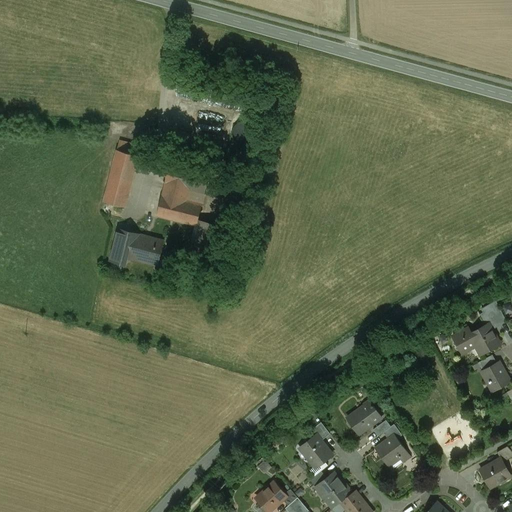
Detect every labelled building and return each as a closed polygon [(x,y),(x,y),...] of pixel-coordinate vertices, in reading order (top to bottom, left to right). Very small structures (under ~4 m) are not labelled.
[(256,138),(256,133),(255,129),(253,125),(249,122),(244,121),(240,122),(236,125),(233,129),(232,134),(233,138),(236,142),(240,145),(245,145),(249,144),(253,142),(256,138)] [(141,147),(120,141),(104,202),(125,207),(141,147)] [(212,166),(172,155),(157,215),(197,226),(202,203),(187,200),(190,191),(205,194),(210,173),(212,166)] [(247,189),(228,184),(225,193),(245,198),(247,189)] [(163,242),(119,230),(111,260),(125,264),(126,257),(157,265),(163,242)] [(506,321),(499,307),(484,316),(488,324),(489,323),(492,329),(506,321)] [(488,324),(469,334),(480,355),(500,344),(492,329),(489,323),(488,324)] [(492,355),(478,363),(483,371),(497,363),(492,355)] [(483,371),(482,372),(493,391),(510,382),(505,373),(503,374),(497,363),(483,371)] [(382,417),(369,400),(364,404),(365,406),(347,419),(358,434),(382,417)] [(386,420),(373,430),(378,436),(383,432),(391,427),(386,420)] [(330,434),(321,422),(312,429),(316,435),(317,435),(321,441),(330,434)] [(391,427),(383,432),(388,439),(395,435),(397,439),(402,435),(394,424),(391,427)] [(316,435),(300,448),(316,468),(332,455),(321,441),(317,435),(316,435)] [(388,439),(375,449),(376,450),(378,448),(389,463),(399,456),(404,462),(411,457),(397,439),(395,435),(388,439)] [(511,451),(507,446),(497,452),(501,460),(502,460),(503,462),(511,457),(511,451)] [(433,468),(427,459),(422,462),(429,471),(433,468)] [(503,462),(502,460),(501,460),(498,462),(496,461),(480,470),(488,483),(496,479),(499,483),(511,476),(503,462)] [(322,471),(310,480),(316,488),(319,485),(319,484),(327,478),(322,471)] [(341,481),(334,472),(327,478),(319,484),(319,485),(328,496),(324,498),(332,508),(333,508),(339,503),(341,502),(351,493),(348,489),(348,488),(342,481),(341,481)] [(285,494),(274,481),(263,491),(266,495),(259,501),(268,511),(269,511),(283,500),(287,496),(285,494)] [(291,489),(285,494),(287,496),(283,500),(288,506),(298,498),(291,489)] [(364,502),(355,491),(351,493),(341,502),(349,511),(371,511),(367,506),(367,505),(367,504),(366,503),(365,502),(364,502)] [(288,506),(286,508),(289,511),(307,511),(309,511),(298,498),(288,506)] [(340,511),(343,510),(339,503),(333,508),(335,511),(340,511)] [(446,511),(437,503),(428,511),(446,511)]
